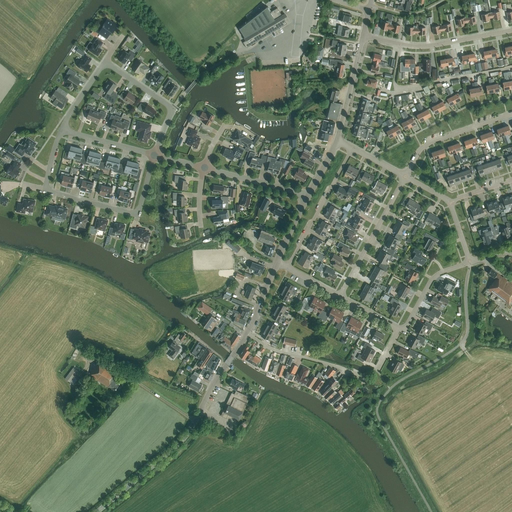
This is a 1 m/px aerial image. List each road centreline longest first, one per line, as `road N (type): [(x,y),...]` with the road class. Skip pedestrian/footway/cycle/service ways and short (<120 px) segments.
road 1 (tertiary): [(97,511),(185,437),(225,366)]
road 2 (residential): [(44,190),(132,213),(154,155)]
road 3 (residential): [(362,35),(422,47),(511,30)]
road 4 (residential): [(288,269),(352,148)]
road 5 (residential): [(340,296),(405,177)]
road 6 (residential): [(405,177),(424,145),(511,113)]
road 7 (residential): [(154,155),(168,105),(105,62)]
